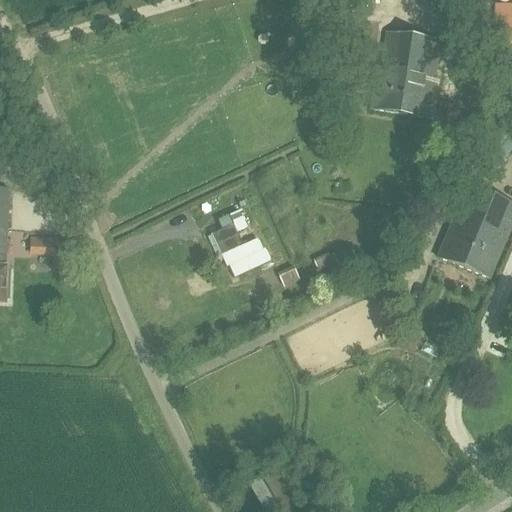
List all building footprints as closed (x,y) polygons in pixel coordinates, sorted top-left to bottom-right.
[(511,6),(495,6),(493,39),(511,39),(511,6)] [(381,69),(376,68),(370,111),(429,120),(440,42),(387,34),(381,69)] [(473,110),(495,85),(475,68),(459,87),(465,91),(459,98),(473,110)] [(511,136),(492,120),(462,160),(490,181),(511,152),(511,136)] [(488,281),(511,226),(511,207),(467,188),(437,259),(488,281)] [(5,271),(9,190),(0,189),(0,303),(4,304),(4,301),(9,301),(10,272),(5,271)] [(328,255),(313,262),(318,273),(336,264),(332,255),(329,256),(328,255)] [(300,281),(295,270),(279,277),(285,288),(300,281)] [(265,511),(309,511),(320,506),(292,461),(250,486),(265,511)]
